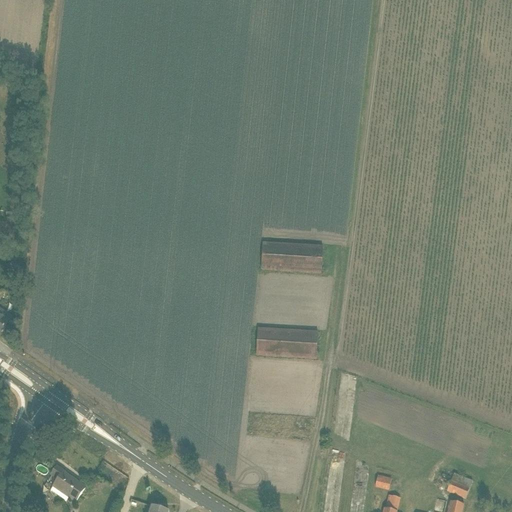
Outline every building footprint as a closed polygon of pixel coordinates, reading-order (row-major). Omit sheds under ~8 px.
[(321,274),(322,256),(323,248),(263,244),(262,270),(321,274)] [(0,335),(0,336),(12,318),(0,309),(0,335)] [(256,356),(316,359),(318,333),(258,330),(256,356)] [(57,467),(57,468),(51,476),(58,481),(51,492),(66,502),(69,498),(76,503),(86,489),(64,474),(65,473),(57,467)] [(473,482),(454,475),(451,482),(447,492),(466,499),(473,482)] [(391,480),(378,477),(375,487),(389,490),(391,480)] [(165,511),(127,500),(122,511),(165,511)] [(462,511),(464,506),(450,502),(448,511),(462,511)]
